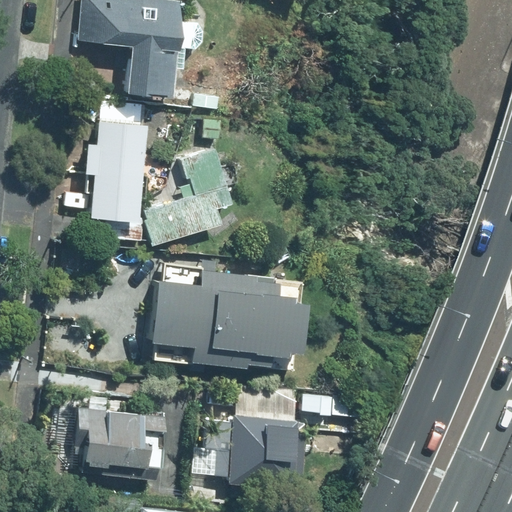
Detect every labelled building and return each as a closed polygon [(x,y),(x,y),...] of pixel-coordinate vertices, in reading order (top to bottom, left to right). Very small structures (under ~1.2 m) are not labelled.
[(163,93),(167,50),(171,50),(177,3),(172,3),(171,0),(80,0),(76,39),(126,45),(121,89),(163,93)] [(190,106),(214,107),(215,94),(191,92),(190,106)] [(215,138),(216,120),(200,119),(199,137),(215,138)] [(85,215),(133,219),(141,125),(92,121),(85,215)] [(218,226),(213,206),(226,202),(209,150),(179,159),(190,197),(140,211),(149,244),(218,226)] [(293,283),(153,268),(145,346),(285,361),(293,283)] [(358,417),(360,398),(337,396),(335,415),(358,417)] [(158,417),(82,410),(77,459),(153,466),(158,417)] [(231,414),(224,484),(291,491),(298,421),(231,414)]
